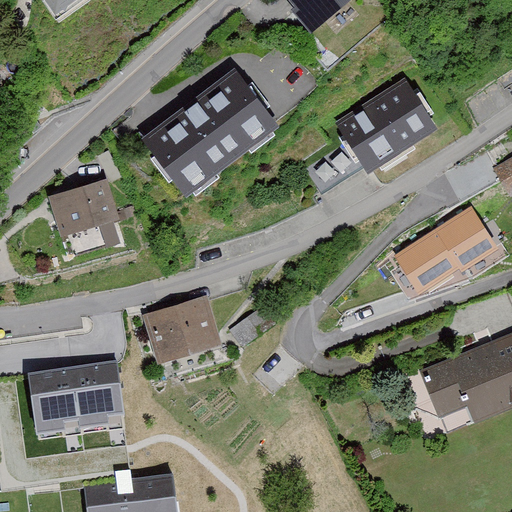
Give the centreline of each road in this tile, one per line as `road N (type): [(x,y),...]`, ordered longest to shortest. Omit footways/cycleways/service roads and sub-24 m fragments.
road 1 (residential): [(0,323),(152,296),(273,259),(511,114)]
road 2 (residential): [(0,215),(234,0)]
